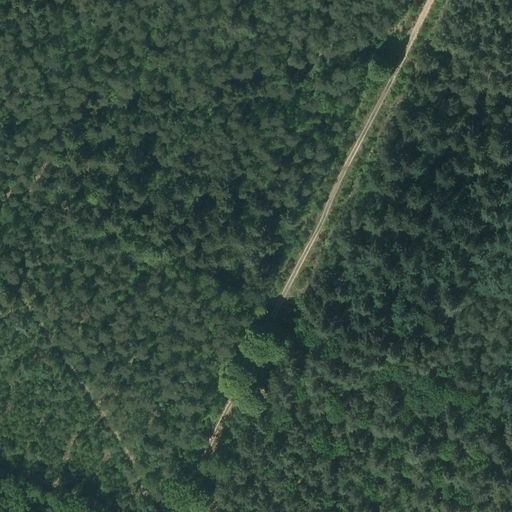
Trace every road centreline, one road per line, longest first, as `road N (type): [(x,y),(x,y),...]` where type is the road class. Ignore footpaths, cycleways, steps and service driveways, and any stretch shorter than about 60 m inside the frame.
road 1 (track): [(429,0),(193,481),(168,511)]
road 2 (track): [(0,181),(511,401)]
road 3 (track): [(57,103),(87,107),(341,50),(379,51),(511,88)]
road 4 (track): [(0,268),(129,459),(146,511)]
road 5 (track): [(123,0),(29,194)]
road 6 (track): [(0,462),(110,511)]
